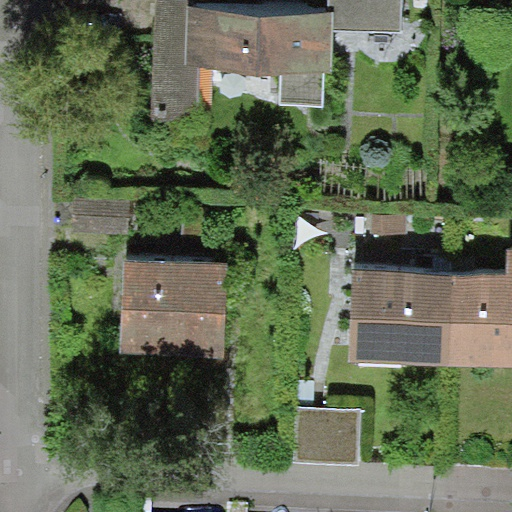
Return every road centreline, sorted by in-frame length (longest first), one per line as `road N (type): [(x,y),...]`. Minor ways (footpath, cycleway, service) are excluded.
road 1 (residential): [(28,471),(511,489)]
road 2 (residential): [(28,471),(28,0)]
